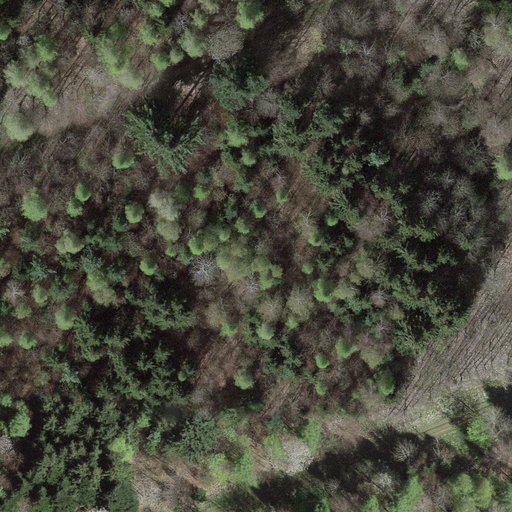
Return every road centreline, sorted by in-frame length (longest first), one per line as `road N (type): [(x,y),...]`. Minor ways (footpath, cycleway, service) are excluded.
road 1 (track): [(0,151),(170,77),(317,0)]
road 2 (track): [(212,511),(294,489),(511,400)]
